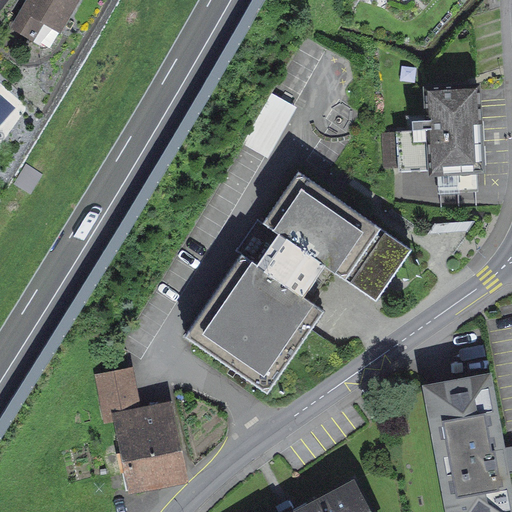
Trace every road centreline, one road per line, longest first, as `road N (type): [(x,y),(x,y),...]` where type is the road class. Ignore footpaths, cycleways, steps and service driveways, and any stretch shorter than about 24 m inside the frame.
road 1 (tertiary): [(511,257),(213,476),(178,511)]
road 2 (motorway): [(0,346),(210,0)]
road 3 (motorway): [(160,0),(0,260)]
